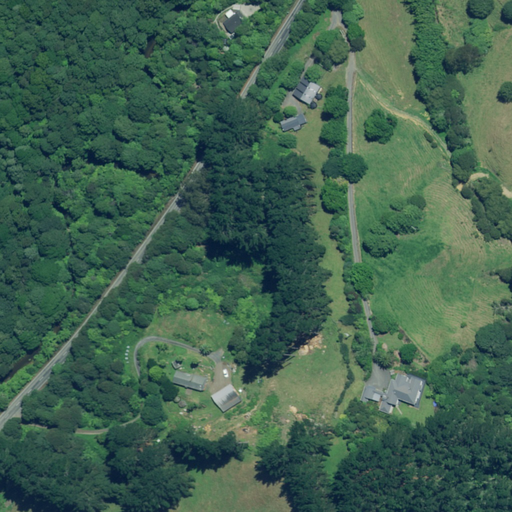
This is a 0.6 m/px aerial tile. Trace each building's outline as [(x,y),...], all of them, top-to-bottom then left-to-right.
[(244,22),(235,11),(221,23),(230,33),(244,22)] [(323,87),(306,76),(295,94),(311,104),(323,87)] [(297,116),(282,123),(285,131),(294,128),(295,131),(302,128),(301,126),(307,123),(303,114),(297,116)] [(208,379),(180,371),(177,383),(204,391),(208,379)] [(385,397),(380,410),(390,414),(394,404),(398,405),(400,399),(417,405),(425,381),(401,373),(399,381),(394,379),(390,392),(387,391),(386,392),(381,390),(367,386),(362,401),(369,403),(370,398),(380,402),(382,396),(385,397)] [(239,396),(232,384),(213,396),(221,408),(239,396)]
